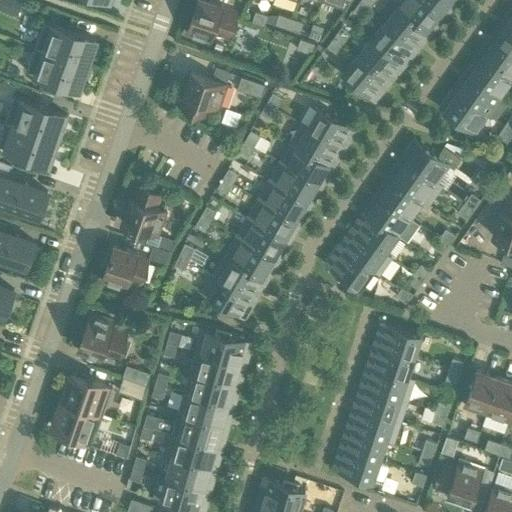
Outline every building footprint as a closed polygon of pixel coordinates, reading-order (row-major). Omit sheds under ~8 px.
[(0,0),(0,7),(18,13),(21,0),(0,0)] [(227,39),(237,10),(209,0),(197,0),(187,33),(210,41),(212,34),(227,39)] [(360,0),(359,2),(368,8),(374,0),(360,0)] [(426,0),(403,0),(399,5),(427,28),(440,12),(426,0)] [(426,0),(440,12),(450,0),(426,0)] [(368,8),(359,2),(353,11),(362,17),(368,8)] [(399,5),(385,22),(413,45),(427,28),(399,5)] [(252,21),(264,25),(268,15),(255,11),(252,21)] [(275,24),(287,28),(291,18),(279,13),(275,24)] [(291,18),(287,28),(300,32),(304,22),(291,18)] [(43,21),(35,46),(87,64),(87,63),(89,60),(91,61),(92,61),(98,44),(97,44),(94,43),(95,40),(96,39),(43,21)] [(511,24),(508,21),(495,39),(511,50),(511,24)] [(385,22),(371,38),(399,61),(413,45),(385,22)] [(309,36),(320,39),(324,26),(313,23),(309,36)] [(341,27),(334,37),(343,43),(350,33),(341,27)] [(343,43),(334,37),(327,46),(336,53),(343,43)] [(300,38),(297,48),(311,54),(315,43),(300,38)] [(371,38),(357,55),(385,78),(399,61),(371,38)] [(511,50),(495,39),(483,56),(511,77),(511,50)] [(216,43),(214,49),(221,52),(223,45),(216,43)] [(87,64),(35,46),(26,70),(79,88),(87,64)] [(385,78),(357,55),(343,72),(356,83),(360,86),(370,96),(371,95),(376,99),(390,82),(385,78)] [(483,56),(470,74),(499,95),(511,77),(483,56)] [(212,78),(226,83),(230,72),(216,67),(212,78)] [(226,84),(190,71),(178,106),(208,116),(212,105),(218,107),(226,84)] [(470,74),(457,92),(487,113),(495,119),(508,101),(499,95),(470,74)] [(237,88),(261,96),(265,84),(241,76),(237,88)] [(464,124),(472,129),(474,131),(487,113),(457,92),(452,88),(440,105),(445,109),(459,120),(462,123),(464,124)] [(273,92),(266,103),(276,108),(282,98),(273,92)] [(13,95),(5,120),(57,138),(58,137),(59,134),(61,135),(62,135),(68,119),(67,118),(65,117),(66,114),(66,113),(13,95)] [(276,108),(266,103),(260,113),(270,119),(276,108)] [(238,123),(242,111),(227,106),(223,118),(238,123)] [(302,123),(344,148),(355,130),(355,129),(350,126),(338,119),(334,116),(319,108),(308,126),(302,123)] [(57,138),(5,120),(0,133),(0,145),(49,163),(57,138)] [(302,123),(291,142),(328,164),(339,145),(344,149),(344,148),(302,123)] [(511,133),(511,130),(504,125),(497,135),(506,142),(511,133)] [(251,130),(245,140),(254,146),(260,135),(251,130)] [(433,152),(419,142),(418,142),(413,139),(401,157),(406,160),(441,186),(441,185),(435,181),(448,163),(437,155),(433,152)] [(254,146),(245,140),(239,150),(238,151),(248,156),(254,146)] [(291,142),(280,160),(317,182),(328,164),(291,142)] [(280,160),(269,179),(306,201),(317,182),(280,160)] [(406,160),(393,178),(429,203),(441,186),(406,160)] [(228,168),(223,177),(233,183),(238,173),(228,168)] [(48,191),(0,174),(0,202),(39,216),(40,212),(44,213),(50,196),(46,195),(48,191)] [(233,183),(223,177),(217,187),(227,193),(233,183)] [(393,178),(381,195),(410,216),(422,199),(428,203),(429,203),(393,178)] [(269,179),(258,198),(295,220),(306,201),(269,179)] [(133,187),(122,221),(158,234),(166,211),(159,208),(163,197),(133,187)] [(471,192),(464,202),(473,209),(481,199),(471,192)] [(381,195),(368,213),(398,234),(410,216),(381,195)] [(493,235),(511,241),(511,198),(506,197),(493,235)] [(258,198),(247,216),(284,238),(295,220),(258,198)] [(473,209),(464,202),(457,212),(466,218),(473,209)] [(207,205),(201,215),(210,221),(216,211),(207,205)] [(368,213),(356,230),(385,251),(398,234),(368,213)] [(210,221),(201,215),(195,225),(204,231),(210,221)] [(247,216),(236,235),(273,257),(284,238),(247,216)] [(446,228),(439,237),(448,244),(455,235),(446,228)] [(14,262),(26,267),(35,241),(0,229),(0,261),(12,266),(14,262)] [(343,248),(372,269),(379,274),(392,256),(385,251),(356,230),(343,248)] [(236,235),(225,254),(262,275),(273,257),(236,235)] [(448,244),(439,237),(433,246),(442,253),(448,244)] [(185,242),(180,253),(190,258),(195,247),(185,242)] [(114,244),(101,280),(125,288),(127,282),(138,286),(148,256),(114,244)] [(372,269),(343,248),(338,244),(325,262),(330,266),(341,275),(345,277),(352,282),(359,287),(372,269)] [(153,245),(149,258),(166,263),(170,251),(153,245)] [(190,258),(180,253),(174,264),(184,269),(190,258)] [(225,254),(214,272),(251,294),(262,275),(225,254)] [(511,258),(503,255),(501,263),(511,266),(511,258)] [(421,263),(414,272),(423,279),(430,270),(421,263)] [(251,294),(214,272),(202,292),(240,314),(240,313),(245,316),(246,316),(256,297),(251,294)] [(423,279),(414,272),(407,281),(417,288),(423,279)] [(14,289),(0,284),(0,312),(5,314),(14,289)] [(397,296),(406,303),(413,293),(403,287),(397,296)] [(78,348),(116,361),(127,331),(112,326),(114,320),(90,312),(78,348)] [(386,324),(379,345),(413,356),(420,335),(386,324)] [(201,327),(195,350),(246,364),(252,342),(251,342),(246,341),(246,340),(240,338),(230,336),(225,334),(223,334),(215,332),(201,327)] [(170,330),(167,341),(177,344),(181,333),(170,330)] [(177,344),(167,341),(163,353),(174,356),(177,344)] [(379,345),(372,365),(413,379),(414,379),(407,376),(413,356),(379,345)] [(195,350),(189,370),(234,383),(240,363),(245,365),(246,364),(195,350)] [(453,358),(449,368),(460,372),(463,361),(453,358)] [(122,376),(123,376),(146,384),(150,372),(127,364),(122,376)] [(372,365),(366,386),(407,400),(413,379),(372,365)] [(460,372),(449,368),(446,379),(456,382),(460,372)] [(464,405),(487,413),(499,377),(477,369),(464,405)] [(189,370),(183,391),(228,403),(234,383),(189,370)] [(158,371),(155,383),(166,386),(169,374),(158,371)] [(61,397),(60,399),(103,414),(113,387),(93,380),(92,380),(71,373),(67,384),(65,384),(60,397),(61,397)] [(146,384),(123,376),(118,390),(142,398),(147,385),(146,384)] [(487,413),(508,420),(511,408),(511,381),(499,377),(487,413)] [(166,386),(155,383),(152,394),(162,398),(166,386)] [(366,386),(359,406),(400,420),(407,400),(366,386)] [(183,391),(177,412),(222,424),(228,403),(183,391)] [(439,398),(435,410),(446,413),(450,401),(439,398)] [(103,414),(60,399),(60,401),(59,401),(55,414),(57,415),(53,426),(74,434),(94,441),(103,414)] [(359,406),(352,427),(393,441),(400,420),(359,406)] [(446,413),(435,410),(431,421),(442,425),(446,413)] [(177,412),(171,432),(217,445),(222,424),(177,412)] [(147,413),(143,425),(154,428),(157,416),(147,413)] [(154,428),(143,425),(140,436),(151,439),(154,428)] [(468,426),(464,436),(477,441),(480,430),(468,426)] [(352,427),(345,447),(379,459),(386,439),(393,442),(393,441),(352,427)] [(171,432),(165,453),(211,466),(217,445),(171,432)] [(484,448),(497,453),(500,442),(488,438),(484,448)] [(426,439),(422,450),(433,453),(436,442),(426,439)] [(120,441),(116,453),(126,456),(130,444),(120,441)] [(511,446),(500,442),(497,453),(509,457),(511,448),(511,446)] [(379,459),(345,447),(338,469),(372,480),(379,459)] [(433,453),(422,450),(418,461),(429,464),(433,453)] [(172,456),(167,476),(211,488),(205,486),(211,466),(165,453),(165,454),(172,456)] [(135,460),(133,466),(143,469),(147,458),(136,455),(135,460)] [(436,491),(470,503),(483,467),(459,459),(457,465),(446,461),(436,491)] [(143,469),(133,466),(130,478),(140,481),(143,469)] [(411,482),(422,485),(426,474),(415,471),(411,482)] [(211,488),(167,476),(161,498),(175,502),(178,502),(183,504),(199,508),(205,509),(211,488)] [(263,478),(257,500),(299,511),(305,489),(298,487),(291,485),(288,484),(283,483),(283,482),(269,479),(263,478)] [(483,511),(511,511),(511,489),(494,484),(483,511)] [(263,502),(260,511),(298,511),(299,511),(257,500),(263,502)]
